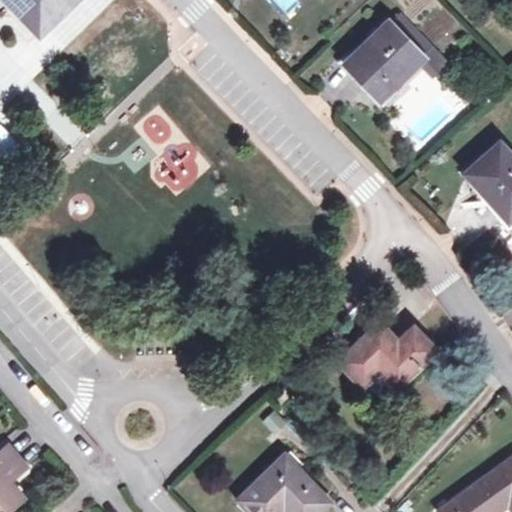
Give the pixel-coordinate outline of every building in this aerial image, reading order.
[(5,0),(41,35),(77,0),(5,0)] [(424,59),(390,23),(348,62),(381,99),(424,59)] [(178,144),(156,179),(183,196),(205,160),(178,144)] [(511,158),(501,146),(467,174),(490,199),(493,196),(511,217),(511,158)] [(511,221),(511,219),(511,217),(493,196),(490,199),(511,221)] [(379,325),(340,363),(361,385),(379,370),(393,384),(415,364),(418,367),(436,351),(414,327),(397,343),(379,325)] [(0,471),(18,457),(9,446),(0,453),(0,471)] [(18,457),(0,471),(0,511),(8,511),(25,498),(11,482),(27,467),(18,457)] [(319,511),(329,503),(285,457),(239,499),(250,511),(273,511),(280,506),(285,511),(319,511)] [(511,459),(440,511),(439,511),(499,511),(508,505),(511,502),(511,459)]
